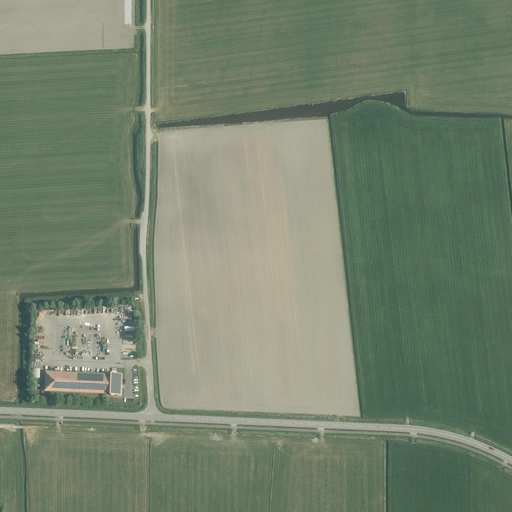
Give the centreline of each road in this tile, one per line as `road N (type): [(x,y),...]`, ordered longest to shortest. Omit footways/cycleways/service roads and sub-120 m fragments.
road 1 (unclassified): [(151,417),(142,246),(147,0)]
road 2 (secondary): [(511,461),(425,431),(151,417)]
road 3 (secondary): [(151,417),(0,410)]
